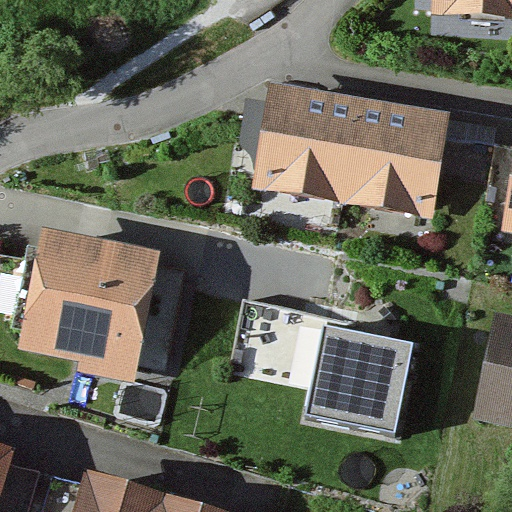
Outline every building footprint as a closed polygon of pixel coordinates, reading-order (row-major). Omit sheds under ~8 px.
[(511,0),(445,0),(445,13),(511,17),(511,0)] [(448,120),(275,89),(257,185),(430,216),(448,120)] [(81,371),(132,382),(157,257),(46,235),(25,343),(84,355),(81,371)] [(246,303),(229,376),(316,394),(310,426),(400,444),(416,357),(330,337),(335,320),(246,303)] [(511,328),(499,326),(478,435),(511,441),(511,328)] [(0,479),(8,455),(0,452),(0,479)] [(202,511),(91,478),(80,511),(202,511)]
